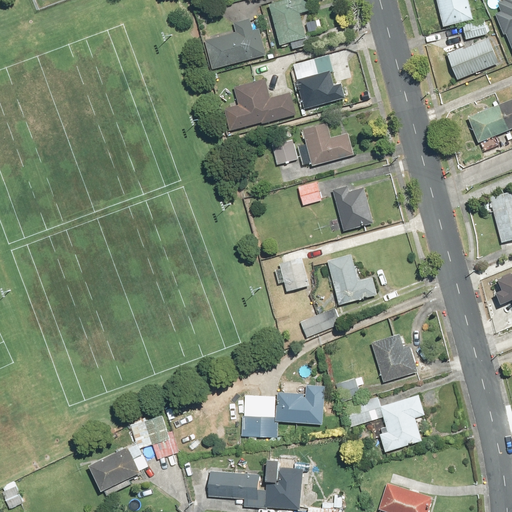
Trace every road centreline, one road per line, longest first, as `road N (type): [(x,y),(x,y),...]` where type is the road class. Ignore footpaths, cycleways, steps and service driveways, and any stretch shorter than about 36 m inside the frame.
road 1 (residential): [(379,0),(506,511)]
road 2 (unknown): [(452,283),(343,322),(265,362)]
